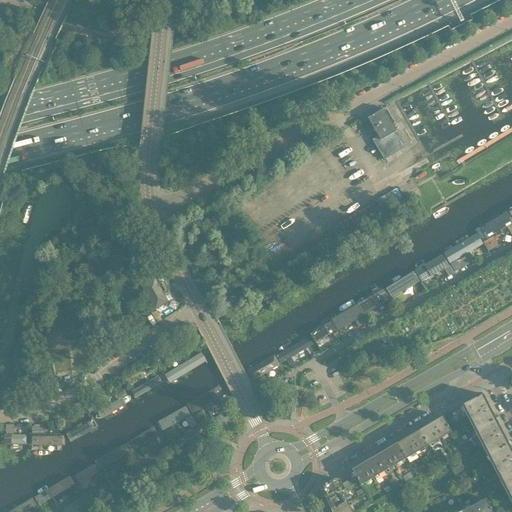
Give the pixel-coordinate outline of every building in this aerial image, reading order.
[(108,2),(103,0),(90,0),(87,6),(91,8),(93,5),(101,10),(102,8),(104,9),(108,2)] [(371,124),(373,127),(379,137),(373,141),(384,160),(404,148),(394,133),(397,131),(384,109),(368,118),(371,124)] [(329,143),(308,155),(312,163),(333,151),(329,143)] [(486,236),(511,221),(511,215),(509,209),(486,221),(484,232),(486,236)] [(450,263),(483,243),(476,232),(443,252),(450,263)] [(133,233),(116,238),(120,252),(137,247),(133,233)] [(493,235),(482,241),(488,251),(498,246),(498,245),(493,235)] [(422,280),(450,263),(443,252),(416,269),(422,280)] [(450,265),(455,273),(463,268),(458,260),(450,265)] [(152,270),(138,278),(142,284),(155,276),(158,282),(163,278),(159,270),(154,273),(152,270)] [(393,294),(419,278),(415,270),(388,286),(393,294)] [(447,279),(442,270),(435,275),(439,284),(447,279)] [(155,278),(141,286),(155,310),(169,302),(165,294),(168,292),(168,287),(165,283),(161,280),(158,282),(155,278)] [(365,312),(391,297),(385,287),(359,302),(365,312)] [(339,328),(364,313),(358,302),(333,317),(339,328)] [(316,341),(337,329),(332,319),(311,331),(316,341)] [(52,330),(42,330),(42,342),(52,342),(52,330)] [(282,361),(314,343),(310,335),(277,354),(282,361)] [(168,384),(205,362),(200,354),(163,376),(168,384)] [(254,378),(280,363),(275,354),(249,369),(254,378)] [(49,382),(52,386),(58,383),(61,382),(59,377),(49,382)] [(135,400),(162,383),(158,377),(131,393),(135,400)] [(190,414),(215,399),(212,393),(187,407),(190,414)] [(495,418),(483,394),(463,404),(464,405),(461,406),(474,430),(495,418)] [(100,420),(131,402),(127,396),(96,414),(100,420)] [(162,431),(189,416),(184,408),(158,423),(162,431)] [(442,416),(419,430),(428,444),(451,431),(445,421),(442,416)] [(508,443),(502,431),(495,418),(474,430),(478,438),(473,440),(471,441),(473,445),(480,442),(486,454),(508,443)] [(73,419),(63,425),(64,428),(70,425),(69,424),(74,421),(73,419)] [(69,445),(97,428),(92,419),(64,436),(69,445)] [(130,452),(156,438),(152,430),(126,444),(130,452)] [(419,430),(398,442),(406,457),(428,444),(419,430)] [(2,446),(26,445),(26,435),(1,436),(2,446)] [(29,446),(64,446),(64,437),(29,437),(29,446)] [(398,442),(375,455),(384,470),(406,457),(398,442)] [(511,473),(511,450),(508,443),(486,454),(499,480),(511,473)] [(99,471),(128,454),(122,445),(93,462),(99,471)] [(375,455),(352,469),(360,484),(384,470),(375,455)] [(448,464),(454,474),(462,470),(456,460),(448,464)] [(77,485),(98,473),(94,466),(73,478),(77,485)] [(402,477),(406,484),(414,479),(410,472),(402,477)] [(511,473),(499,480),(511,504),(511,473)] [(335,478),(319,487),(331,510),(347,502),(335,478)] [(39,507),(74,487),(70,479),(34,499),(39,507)] [(492,511),(486,498),(462,510),(462,511),(492,511)] [(27,511),(35,507),(31,500),(9,511),(27,511)] [(352,511),(347,502),(331,510),(332,511),(352,511)]
